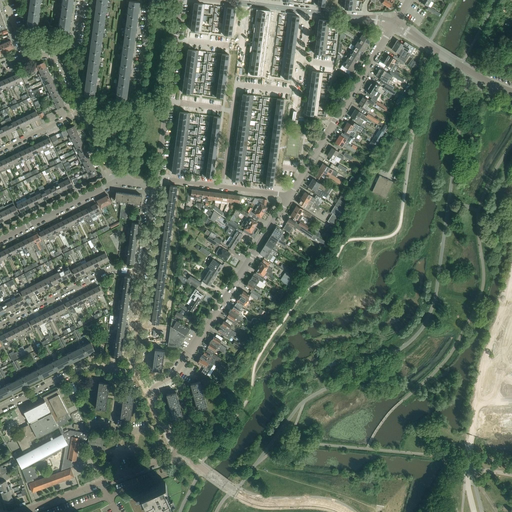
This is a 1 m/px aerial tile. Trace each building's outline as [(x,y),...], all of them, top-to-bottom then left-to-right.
[(39,9),(40,0),(30,0),(29,7),(39,9)] [(71,13),(72,6),(73,4),(74,5),(74,2),(73,2),(73,0),(62,0),(61,12),(71,13)] [(105,17),(106,7),(106,0),(96,0),(96,5),(95,5),(94,7),(95,8),(94,16),(105,17)] [(137,22),(138,13),(139,14),(139,11),(138,11),(139,2),(129,0),(127,20),(137,22)] [(429,6),(427,9),(434,13),(439,16),(440,13),(435,10),(436,10),(429,6)] [(37,29),(39,9),(29,7),(28,16),(27,16),(26,18),(28,18),(27,27),(37,29)] [(70,22),(71,13),(61,12),(59,32),(69,33),(70,24),(71,24),(72,22),(70,22)] [(102,37),(105,17),(94,16),(93,25),(92,25),(91,27),(93,27),(92,36),(102,37)] [(136,31),(137,22),(127,20),(124,40),(134,42),(135,33),(136,33),(137,31),(136,31)] [(371,40),(368,38),(370,35),(359,29),(357,31),(361,33),(360,35),(361,35),(359,38),(369,44),(371,40)] [(99,57),(102,37),(92,36),(90,44),(89,44),(89,47),(90,47),(89,56),(99,57)] [(369,44),(359,38),(358,40),(357,40),(356,42),(366,48),(369,44)] [(131,62),(132,53),(134,53),(134,51),(133,50),(134,42),(124,40),(121,60),(131,62)] [(14,48),(10,41),(5,43),(8,50),(14,48)] [(397,41),(395,44),(405,50),(411,54),(415,48),(409,45),(405,42),(404,45),(397,41)] [(366,48),(356,42),(356,43),(355,46),(364,52),(366,48)] [(8,50),(5,43),(0,45),(0,46),(3,53),(8,50)] [(405,50),(395,44),(392,49),(400,54),(398,58),(404,61),(404,62),(409,55),(412,58),(414,56),(405,50)] [(355,46),(354,45),(351,49),(361,55),(364,52),(355,46)] [(361,55),(351,49),(349,53),(350,54),(359,59),(361,55)] [(359,59),(350,54),(348,56),(347,57),(347,58),(357,63),(359,59)] [(402,64),(404,61),(398,58),(397,60),(388,55),(386,59),(396,65),(398,62),(402,64)] [(97,77),(99,57),(89,56),(88,64),(87,64),(86,67),(87,67),(86,76),(97,77)] [(347,58),(345,62),(354,67),(357,63),(347,58)] [(386,59),(383,63),(387,65),(385,68),(391,71),(398,75),(400,73),(396,71),(399,67),(396,65),(386,59)] [(130,70),(131,62),(121,60),(119,80),(129,82),(130,73),(131,73),(131,70),(130,70)] [(417,71),(419,65),(411,60),(408,64),(415,70),(416,70),(417,71)] [(354,67),(345,62),(344,61),(342,65),(346,68),(344,71),(349,74),(351,71),(352,71),(354,67)] [(46,67),(44,62),(29,69),(31,74),(37,71),(39,70),(46,67)] [(49,71),(48,70),(47,70),(46,67),(39,70),(40,73),(38,74),(39,76),(48,72),(49,71)] [(398,75),(391,71),(389,74),(380,68),(378,72),(389,78),(390,79),(392,76),(402,82),(404,79),(398,75)] [(42,81),(51,77),(51,76),(50,74),(48,72),(39,76),(42,81)] [(387,82),(389,78),(378,72),(375,76),(382,80),(381,82),(385,85),(392,89),(394,86),(387,82)] [(18,85),(14,75),(14,76),(11,77),(11,76),(9,77),(9,78),(12,84),(12,85),(15,84),(16,86),(18,85)] [(94,97),(97,77),(86,76),(85,84),(84,84),(84,87),(85,87),(84,96),(94,97)] [(44,86),(53,81),(52,79),(51,77),(42,81),(40,81),(42,84),(43,84),(44,86)] [(12,84),(9,78),(6,79),(6,78),(4,79),(4,80),(8,89),(9,89),(11,88),(10,86),(12,84)] [(8,89),(4,80),(2,81),(1,81),(0,81),(0,83),(2,89),(5,88),(7,91),(9,90),(9,89),(8,89)] [(127,90),(129,82),(119,80),(116,100),(126,102),(127,93),(128,93),(129,90),(127,90)] [(46,90),(55,86),(55,85),(55,84),(54,84),(53,81),(44,86),(46,90)] [(383,87),(372,81),(369,86),(377,90),(382,94),(385,90),(382,89),(383,87)] [(385,85),(384,88),(394,94),(395,94),(396,92),(392,89),(385,85)] [(48,95),(57,91),(58,90),(57,89),(56,88),(55,86),(46,90),(48,95)] [(377,90),(369,86),(366,91),(374,95),(377,90)] [(37,95),(37,93),(40,91),(38,88),(29,93),(32,97),(35,96),(37,95)] [(53,99),(60,96),(60,95),(59,93),(58,93),(57,91),(48,95),(47,96),(49,100),(53,98),(53,99)] [(401,95),(396,92),(395,94),(399,97),(397,101),(401,103),(404,97),(401,95)] [(53,105),(62,100),(61,98),(60,96),(53,99),(54,101),(52,102),(53,105)] [(363,96),(361,100),(368,104),(369,103),(372,105),(374,103),(375,104),(377,101),(373,98),(372,98),(370,100),(369,99),(363,96)] [(375,96),(373,98),(377,101),(382,104),(384,102),(375,96)] [(57,109),(64,105),(64,104),(64,103),(63,103),(62,100),(53,105),(54,107),(56,106),(57,109)] [(368,104),(361,100),(358,104),(361,105),(360,108),(368,113),(371,108),(367,106),(368,104)] [(377,101),(375,104),(386,111),(388,108),(382,104),(377,101)] [(355,109),(353,113),(360,117),(364,120),(366,121),(368,119),(364,117),(365,115),(355,109)] [(39,118),(36,111),(31,113),(34,120),(35,120),(35,121),(37,120),(37,119),(39,118)] [(34,120),(31,113),(26,116),(30,123),(31,123),(32,122),(32,121),(34,120)] [(353,113),(350,117),(361,123),(362,124),(363,122),(363,121),(364,120),(360,117),(353,113)] [(368,113),(366,116),(378,123),(382,126),(381,127),(379,127),(378,129),(380,129),(384,132),(385,132),(386,129),(388,126),(379,120),(380,120),(368,113)] [(30,123),(26,116),(22,118),(25,125),(26,125),(28,124),(30,123)] [(12,122),(11,119),(11,120),(10,117),(5,119),(6,122),(11,132),(12,132),(14,131),(15,130),(12,122)] [(25,125),(22,118),(17,120),(20,127),(21,127),(23,127),(23,126),(25,125)] [(17,120),(12,122),(15,130),(16,129),(17,130),(18,129),(18,128),(20,127),(17,120)] [(351,121),(350,123),(347,122),(345,126),(355,132),(357,130),(361,133),(363,128),(351,121)] [(11,132),(6,122),(1,124),(3,127),(6,134),(7,134),(9,133),(11,132)] [(70,134),(76,131),(74,126),(61,132),(63,137),(70,134)] [(355,132),(345,126),(343,130),(353,136),(352,137),(349,135),(348,136),(357,142),(359,139),(356,138),(358,134),(355,132)] [(380,129),(376,135),(381,138),(384,132),(380,129)] [(69,140),(79,135),(77,133),(78,132),(77,131),(76,131),(70,134),(71,136),(68,138),(69,140)] [(339,135),(337,138),(356,149),(357,147),(353,144),(349,142),(346,140),(347,139),(339,135)] [(381,138),(376,135),(372,142),(377,145),(381,138)] [(335,143),(334,145),(340,149),(342,147),(343,145),(354,152),(356,149),(337,138),(335,142),(335,143)] [(48,149),(44,140),(43,140),(42,141),(39,143),(44,152),(46,150),(48,149)] [(83,145),(82,142),(82,140),(81,140),(74,143),(75,146),(73,147),(74,149),(83,145)] [(44,152),(39,143),(39,142),(37,143),(37,144),(35,145),(39,154),(41,153),(44,152)] [(32,146),(30,147),(33,154),(36,152),(37,155),(39,154),(35,145),(34,145),(32,145),(32,146)] [(79,153),(86,150),(84,147),(85,147),(84,145),(83,145),(74,149),(75,152),(77,150),(79,153)] [(33,154),(30,147),(29,147),(28,148),(25,149),(30,158),(32,157),(34,156),(33,154)] [(332,147),(329,151),(341,158),(342,159),(344,157),(338,153),(339,152),(332,147)] [(30,158),(25,149),(24,149),(23,150),(20,152),(24,158),(25,161),(30,158)] [(88,154),(87,152),(87,151),(86,150),(79,153),(76,154),(78,159),(88,154)] [(329,151),(327,155),(330,157),(329,160),(334,164),(336,161),(338,162),(341,158),(329,151)] [(20,163),(16,154),(15,154),(13,154),(13,155),(11,156),(15,163),(14,163),(15,165),(16,165),(20,163)] [(83,162),(90,159),(89,157),(89,156),(88,154),(78,159),(81,164),(83,162)] [(15,163),(11,156),(10,156),(9,157),(7,158),(11,167),(13,167),(11,164),(14,163),(15,163)] [(11,167),(7,158),(6,159),(5,158),(4,159),(4,160),(2,161),(6,170),(11,167)] [(83,168),(92,164),(91,161),(91,159),(90,159),(83,162),(84,165),(82,166),(83,168)] [(321,166),(320,167),(336,177),(338,173),(336,171),(329,167),(323,163),(322,164),(321,165),(321,166)] [(95,169),(93,166),(94,166),(93,164),(92,164),(83,168),(85,173),(88,172),(95,169)] [(336,177),(320,167),(319,169),(319,168),(318,170),(318,171),(315,176),(322,181),(326,174),(329,176),(340,183),(342,180),(341,180),(336,177)] [(84,180),(97,174),(95,169),(88,172),(85,173),(82,175),(84,180)] [(393,182),(388,180),(379,175),(372,192),(385,198),(393,182)] [(72,185),(69,178),(64,181),(67,188),(69,187),(70,187),(71,186),(72,185)] [(313,179),(310,182),(329,193),(330,192),(328,191),(329,188),(313,179)] [(59,183),(58,180),(53,182),(55,185),(54,185),(58,193),(60,192),(62,191),(63,190),(59,183)] [(67,188),(64,181),(59,183),(63,190),(65,189),(65,190),(67,189),(67,188)] [(310,182),(308,186),(315,191),(314,192),(322,197),(323,196),(326,198),(329,193),(310,182)] [(58,193),(54,185),(50,188),(53,195),(55,194),(56,194),(57,194),(57,193),(58,193)] [(175,196),(177,186),(170,185),(169,196),(175,196)] [(45,190),(45,188),(40,191),(44,200),(46,199),(48,198),(49,197),(45,190)] [(50,188),(45,190),(49,197),(51,196),(51,197),(53,196),(53,195),(50,188)] [(187,199),(187,201),(190,201),(190,199),(191,197),(194,197),(193,199),(196,200),(197,197),(196,197),(197,190),(191,189),(189,189),(187,199)] [(44,200),(40,191),(35,193),(36,195),(39,202),(41,201),(42,201),(43,201),(43,200),(44,200)] [(121,206),(123,193),(116,192),(115,197),(115,198),(111,197),(111,199),(113,203),(116,203),(116,206),(121,206)] [(303,194),(302,195),(313,202),(316,204),(318,201),(317,199),(316,198),(312,196),(305,192),(304,192),(303,194)] [(127,205),(129,194),(123,193),(121,206),(119,219),(125,220),(127,205)] [(346,203),(349,198),(342,193),(338,199),(346,204),(346,203)] [(134,207),(135,195),(129,194),(127,205),(125,220),(132,221),(132,217),(134,207)] [(39,202),(36,195),(31,197),(35,205),(36,204),(37,204),(39,203),(39,202)] [(111,202),(109,198),(108,195),(102,198),(106,205),(111,202)] [(141,202),(142,201),(141,201),(142,195),(135,195),(134,207),(141,208),(141,204),(141,203),(141,202)] [(240,203),(244,196),(234,195),(233,202),(240,203)] [(316,204),(313,202),(302,195),(298,203),(309,209),(311,205),(318,210),(320,206),(316,204)] [(35,205),(31,197),(26,200),(30,207),(32,206),(34,205),(35,205)] [(106,205),(102,198),(97,201),(100,208),(106,205)] [(267,199),(261,199),(259,198),(255,205),(254,204),(252,203),(251,204),(263,212),(265,210),(266,210),(266,208),(267,207),(266,206),(267,199)] [(347,204),(346,203),(346,204),(338,199),(334,206),(344,211),(347,204)] [(22,202),(21,200),(16,203),(17,204),(20,212),(22,211),(23,211),(25,210),(25,209),(22,202)] [(26,200),(22,202),(25,209),(27,208),(27,209),(29,208),(29,207),(30,207),(26,200)] [(16,214),(18,213),(13,202),(9,205),(10,207),(14,215),(15,215),(16,214)] [(14,215),(10,207),(9,205),(8,204),(4,207),(4,208),(5,210),(9,217),(10,218),(12,217),(12,216),(14,215)] [(101,213),(96,204),(95,204),(93,205),(91,206),(96,216),(101,213)] [(263,212),(251,204),(250,206),(253,207),(252,208),(256,210),(254,213),(260,217),(261,216),(262,215),(262,214),(263,212)] [(294,208),(293,210),(300,214),(302,212),(304,213),(304,214),(310,217),(312,214),(296,205),(295,208),(294,208)] [(5,210),(4,208),(4,207),(3,206),(0,207),(0,211),(0,212),(4,220),(5,220),(7,219),(7,218),(9,217),(5,210)] [(96,216),(91,206),(90,206),(89,207),(89,208),(87,208),(92,218),(96,216)] [(339,218),(344,211),(334,206),(330,213),(332,214),(332,213),(339,218)] [(92,218),(87,208),(86,209),(86,208),(84,209),(84,210),(82,211),(87,220),(89,225),(94,223),(92,218)] [(241,209),(239,212),(246,217),(247,217),(249,214),(241,209)] [(302,216),(300,214),(293,210),(291,212),(292,213),(290,216),(299,221),(302,216)] [(87,220),(82,211),(81,211),(80,211),(80,212),(77,213),(81,220),(82,222),(87,220)] [(81,220),(77,213),(75,214),(73,216),(77,225),(80,224),(78,221),(81,220)] [(332,213),(332,214),(328,221),(335,226),(339,218),(332,213)] [(246,217),(244,221),(246,223),(254,228),(255,225),(256,225),(257,224),(256,223),(257,222),(251,218),(252,216),(249,214),(247,217),(246,217)] [(77,225),(73,216),(72,215),(70,216),(71,217),(68,218),(71,225),(74,223),(75,226),(77,225)] [(228,222),(219,215),(217,217),(221,220),(226,225),(228,222)] [(71,225),(68,218),(67,218),(66,218),(66,219),(63,220),(68,230),(70,228),(69,226),(71,225)] [(286,223),(283,229),(289,232),(292,227),(295,229),(296,228),(307,235),(308,235),(307,236),(310,238),(314,240),(316,237),(318,239),(319,237),(313,234),(311,232),(307,230),(298,224),(299,224),(289,218),(286,223)] [(229,222),(237,228),(239,224),(231,219),(229,222)] [(68,230),(63,220),(61,221),(58,223),(62,229),(63,232),(66,231),(68,230)] [(244,221),(240,226),(244,228),(245,229),(243,231),(246,233),(248,230),(250,232),(251,232),(251,231),(252,231),(252,230),(254,228),(246,223),(244,221)] [(301,221),(299,224),(298,224),(307,230),(309,227),(301,221)] [(62,229),(58,223),(58,222),(56,223),(56,224),(54,225),(58,234),(61,233),(60,231),(62,229)] [(137,233),(138,224),(139,223),(131,222),(130,232),(137,233)] [(237,228),(229,222),(227,225),(235,230),(237,228)] [(58,234),(54,225),(53,225),(52,226),(49,227),(52,234),(55,233),(56,235),(58,234)] [(277,226),(271,234),(283,242),(285,238),(283,234),(284,231),(277,226)] [(49,227),(47,228),(44,230),(49,239),(52,238),(52,239),(54,238),(52,234),(49,227)] [(44,230),(44,229),(42,230),(42,231),(40,232),(43,239),(44,241),(45,241),(49,239),(44,230)] [(82,242),(76,229),(74,229),(76,233),(79,240),(81,243),(82,242)] [(205,230),(203,232),(209,236),(208,236),(219,243),(221,240),(216,237),(217,235),(206,229),(205,230)] [(242,234),(236,230),(236,231),(234,229),(229,236),(238,242),(238,241),(239,241),(240,240),(239,239),(242,234)] [(45,249),(37,232),(32,234),(40,249),(39,250),(40,252),(45,249)] [(136,243),(137,233),(130,232),(129,242),(136,243)] [(40,249),(32,234),(27,237),(28,238),(31,245),(32,246),(34,245),(37,251),(39,250),(40,249)] [(283,242),(271,234),(269,239),(275,243),(277,241),(285,246),(286,244),(284,242),(283,242)] [(219,243),(208,236),(206,239),(217,247),(219,243)] [(233,249),(238,242),(229,236),(227,240),(228,241),(225,244),(233,249)] [(28,238),(25,239),(23,240),(28,250),(30,248),(29,246),(31,245),(28,238)] [(274,245),(275,243),(269,239),(265,244),(272,249),(273,248),(276,250),(276,248),(276,247),(274,245)] [(28,250),(23,240),(21,242),(20,241),(19,242),(19,243),(23,252),(24,254),(27,253),(26,251),(28,250)] [(55,252),(56,252),(50,240),(45,243),(53,257),(57,255),(55,252)] [(135,253),(136,244),(136,243),(129,242),(128,252),(135,253)] [(23,252),(19,243),(16,244),(14,244),(14,245),(19,254),(23,252)] [(272,249),(265,244),(262,249),(273,256),(275,254),(274,253),(276,251),(272,249)] [(19,254),(14,245),(12,246),(11,246),(9,247),(9,248),(12,254),(15,253),(17,255),(19,254)] [(200,250),(207,255),(210,252),(202,247),(200,250)] [(230,253),(222,249),(219,247),(215,254),(226,260),(230,253)] [(12,254),(9,248),(7,249),(6,248),(5,249),(5,250),(4,250),(9,259),(11,258),(10,256),(12,254)] [(273,256),(262,249),(259,253),(273,262),(275,257),(273,256)] [(9,259),(4,250),(2,251),(0,251),(0,252),(3,259),(6,258),(7,260),(9,259)] [(133,263),(135,253),(128,252),(126,262),(133,263)] [(109,260),(105,253),(100,255),(104,262),(105,262),(107,262),(107,261),(109,260)] [(104,262),(100,255),(96,257),(100,265),(100,264),(101,265),(102,264),(102,263),(104,262)] [(100,265),(96,257),(91,260),(95,267),(96,267),(98,266),(100,265)] [(212,259),(208,266),(211,268),(218,273),(223,265),(217,261),(216,262),(215,262),(216,261),(212,259)] [(273,270),(268,266),(270,264),(263,259),(258,266),(259,267),(270,274),(272,271),(273,270)] [(95,267),(91,260),(86,262),(90,269),(91,269),(93,269),(93,268),(95,267)] [(85,272),(82,264),(80,262),(76,264),(77,267),(81,274),(82,274),(83,273),(85,272)] [(90,269),(86,262),(82,264),(85,272),(86,272),(87,272),(88,271),(88,270),(90,269)] [(77,267),(76,264),(75,263),(73,264),(75,268),(72,269),(76,277),(77,276),(77,277),(79,276),(79,275),(81,274),(77,267)] [(165,275),(166,265),(160,264),(158,274),(165,275)] [(295,276),(297,272),(294,270),(293,272),(286,267),(282,264),(280,266),(284,269),(284,270),(286,271),(295,276)] [(62,266),(57,268),(59,272),(63,280),(64,279),(65,279),(67,278),(67,277),(63,270),(62,266)] [(72,275),(68,267),(63,270),(67,277),(69,276),(70,277),(71,276),(71,275),(72,275)] [(275,277),(271,274),(270,274),(259,267),(257,271),(264,276),(265,274),(267,275),(273,279),(275,277)] [(204,278),(203,280),(206,282),(209,284),(211,282),(212,283),(218,273),(211,268),(210,268),(204,278)] [(289,286),(295,276),(286,271),(280,280),(271,274),(275,277),(289,286)] [(63,280),(59,272),(54,274),(58,282),(60,281),(61,281),(62,281),(62,280),(63,280)] [(58,282),(54,274),(49,277),(53,284),(55,283),(56,284),(57,283),(57,282),(58,282)] [(178,277),(178,280),(181,282),(181,281),(187,284),(187,283),(188,283),(189,283),(197,288),(198,285),(190,280),(188,278),(187,279),(179,274),(178,277)] [(254,274),(253,276),(249,281),(256,285),(261,288),(263,283),(262,283),(264,280),(254,274)] [(202,282),(190,275),(188,278),(190,280),(198,285),(199,286),(202,282)] [(130,287),(131,278),(131,277),(124,276),(123,286),(130,287)] [(53,284),(49,277),(44,279),(48,287),(51,286),(53,286),(53,285),(53,284)] [(48,287),(44,279),(40,281),(44,289),(46,288),(46,289),(48,288),(48,287)] [(44,289),(40,281),(35,284),(39,292),(41,291),(42,291),(43,290),(44,289)] [(256,285),(249,281),(248,282),(246,285),(253,290),(254,287),(259,290),(261,288),(256,285)] [(162,294),(164,284),(157,283),(156,293),(162,294)] [(39,292),(35,284),(30,286),(34,294),(36,293),(37,293),(38,293),(39,292)] [(26,289),(26,288),(24,285),(20,287),(22,290),(21,291),(25,299),(27,298),(29,297),(30,296),(26,289)] [(30,286),(26,288),(26,289),(30,296),(32,295),(32,296),(34,295),(34,294),(30,286)] [(102,292),(99,286),(94,288),(99,298),(101,296),(100,294),(102,292)] [(129,297),(130,287),(123,286),(122,296),(129,297)] [(99,298),(94,288),(89,291),(93,298),(95,296),(96,299),(99,298)] [(191,295),(189,298),(192,300),(198,304),(201,299),(201,298),(203,295),(198,292),(199,291),(195,288),(191,295)] [(284,292),(278,289),(274,296),(279,300),(284,292)] [(256,299),(258,297),(258,296),(257,295),(257,296),(251,292),(250,295),(243,290),(240,294),(241,294),(240,296),(247,301),(249,298),(248,297),(250,295),(256,299)] [(93,298),(89,291),(85,293),(89,302),(90,304),(95,302),(93,298)] [(24,303),(20,295),(19,292),(16,294),(15,293),(14,294),(16,297),(19,305),(20,305),(21,305),(22,304),(24,303)] [(89,302),(85,293),(80,295),(83,302),(84,304),(87,303),(89,302)] [(83,302),(80,295),(75,298),(80,307),(82,306),(81,303),(83,302)] [(127,306),(128,298),(129,297),(122,296),(121,306),(127,306)] [(246,303),(247,301),(240,296),(237,301),(238,301),(236,304),(242,307),(245,302),(246,303)] [(16,297),(11,300),(15,307),(16,307),(18,307),(18,306),(19,305),(16,297)] [(10,298),(5,300),(10,310),(10,309),(11,310),(13,309),(13,308),(15,307),(11,300),(10,298)] [(80,307),(75,298),(71,300),(74,307),(77,306),(78,308),(80,307)] [(10,310),(5,300),(0,302),(1,305),(5,312),(6,312),(8,311),(10,310)] [(74,307),(71,300),(66,302),(71,312),(73,311),(74,313),(77,312),(74,307)] [(193,312),(198,304),(192,300),(187,308),(180,303),(178,306),(182,309),(180,313),(177,311),(174,316),(181,320),(184,316),(182,314),(184,311),(189,313),(190,310),(193,312)] [(160,314),(161,304),(154,303),(153,313),(160,314)] [(68,313),(64,304),(59,306),(62,313),(64,315),(65,318),(69,316),(68,313)] [(234,306),(230,311),(238,315),(239,314),(240,314),(244,308),(242,307),(236,304),(234,306)] [(62,313),(59,306),(54,308),(59,318),(60,321),(62,319),(60,314),(62,313)] [(126,316),(127,306),(121,306),(119,315),(126,316)] [(59,318),(54,308),(49,311),(53,318),(54,320),(57,319),(59,318)] [(50,319),(53,318),(49,311),(45,313),(49,323),(52,321),(50,319)] [(241,319),(241,318),(238,315),(230,311),(229,312),(227,316),(228,317),(227,319),(232,322),(235,325),(239,320),(240,320),(241,319)] [(49,323),(45,313),(40,316),(43,322),(46,321),(47,324),(49,323)] [(125,326),(126,317),(126,316),(119,315),(118,325),(125,326)] [(43,322),(40,316),(35,318),(40,327),(45,325),(43,322)] [(188,332),(190,328),(172,317),(168,346),(179,347),(189,332),(188,332)] [(258,328),(262,321),(256,317),(255,319),(254,318),(250,323),(254,325),(258,328)] [(40,327),(35,318),(30,320),(34,327),(36,326),(38,328),(40,327)] [(231,325),(232,322),(227,319),(225,321),(224,321),(222,324),(221,326),(228,331),(232,333),(234,335),(236,332),(230,329),(232,326),(231,325)] [(33,331),(28,321),(23,324),(28,333),(33,331)] [(28,333),(23,324),(19,326),(24,336),(28,333)] [(123,336),(125,326),(118,325),(117,335),(123,336)] [(24,336),(19,326),(14,329),(19,338),(24,336)] [(228,331),(221,326),(220,328),(219,327),(217,331),(229,339),(232,335),(234,336),(234,335),(232,333),(228,331)] [(19,338),(14,329),(9,331),(13,338),(15,337),(17,339),(19,338)] [(14,340),(13,338),(9,331),(5,334),(9,343),(14,340)] [(9,343),(5,334),(0,335),(0,336),(6,348),(11,345),(9,343)] [(122,346),(123,337),(123,336),(117,335),(115,345),(122,346)] [(219,343),(221,340),(214,336),(212,339),(212,340),(211,341),(225,350),(227,348),(224,346),(219,343)] [(232,344),(242,350),(245,347),(235,340),(232,344)] [(226,351),(225,350),(211,341),(210,343),(208,346),(208,347),(207,349),(213,353),(216,348),(225,353),(226,351)] [(83,346),(76,350),(80,358),(86,355),(87,356),(89,355),(88,354),(95,350),(91,342),(84,346),(83,346)] [(121,356),(122,346),(115,345),(114,355),(121,356)] [(164,350),(159,349),(155,349),(152,369),(161,370),(164,350)] [(214,360),(217,355),(213,353),(207,349),(205,352),(204,351),(202,355),(203,355),(202,356),(214,364),(216,361),(214,360)] [(67,354),(60,358),(64,366),(71,362),(71,363),(73,362),(73,361),(80,358),(76,350),(69,353),(67,354)] [(113,352),(106,354),(108,361),(115,360),(113,352)] [(200,358),(198,362),(198,364),(204,367),(201,373),(206,377),(214,364),(202,356),(201,358),(200,358)] [(52,362),(45,365),(49,373),(56,370),(56,371),(58,370),(58,369),(64,366),(60,358),(53,361),(52,362)] [(49,373),(45,365),(30,373),(34,381),(41,378),(41,379),(43,378),(43,377),(49,373)] [(34,381),(30,373),(15,381),(19,389),(25,386),(26,386),(28,385),(27,384),(34,381)] [(15,381),(0,388),(0,389),(4,396),(10,393),(11,394),(13,393),(12,392),(19,389),(15,381)] [(106,409),(109,383),(110,383),(110,382),(104,381),(104,383),(99,382),(96,408),(106,409)] [(207,407),(203,390),(200,381),(191,384),(197,409),(196,410),(197,412),(203,410),(202,408),(207,407)] [(31,441),(58,427),(61,426),(68,422),(67,420),(71,418),(68,412),(59,394),(60,393),(58,390),(43,397),(45,401),(24,411),(29,421),(27,422),(28,424),(21,428),(24,434),(16,438),(24,454),(19,457),(15,452),(13,454),(16,459),(19,466),(25,464),(27,468),(22,469),(27,484),(29,483),(32,492),(74,477),(71,468),(73,467),(74,461),(76,461),(80,439),(82,439),(81,444),(88,445),(88,443),(98,445),(97,449),(105,451),(105,448),(106,445),(103,445),(104,437),(89,435),(90,433),(83,432),(70,430),(64,433),(62,434),(52,440),(54,442),(36,451),(35,448),(35,449),(31,441)] [(183,417),(176,392),(177,392),(177,390),(171,392),(171,393),(166,395),(173,420),(183,417)] [(130,419),(134,393),(124,391),(120,417),(119,417),(119,419),(125,420),(126,418),(130,419)] [(151,511),(173,502),(163,481),(154,485),(142,491),(141,491),(142,494),(150,511),(151,511)] [(14,493),(12,489),(10,489),(1,492),(3,497),(14,493)] [(15,498),(14,493),(3,497),(5,502),(13,499),(15,498)] [(150,511),(142,494),(128,500),(133,511),(150,511)]
